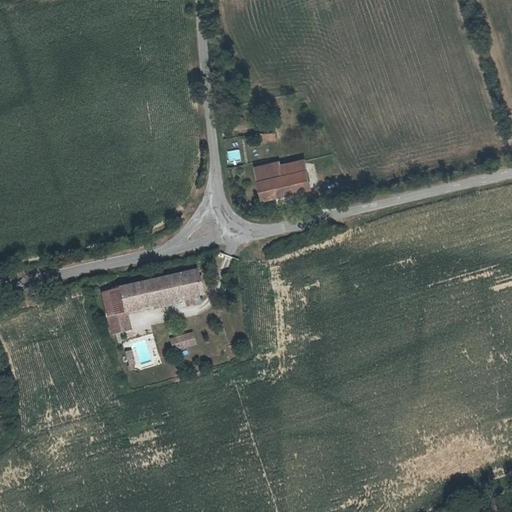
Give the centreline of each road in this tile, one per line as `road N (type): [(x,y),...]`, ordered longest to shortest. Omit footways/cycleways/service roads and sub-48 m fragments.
road 1 (unclassified): [(226,222),(247,235),(319,223),(511,169)]
road 2 (residential): [(0,288),(163,251),(226,222)]
road 3 (unclassified): [(201,0),(216,190),(226,222)]
